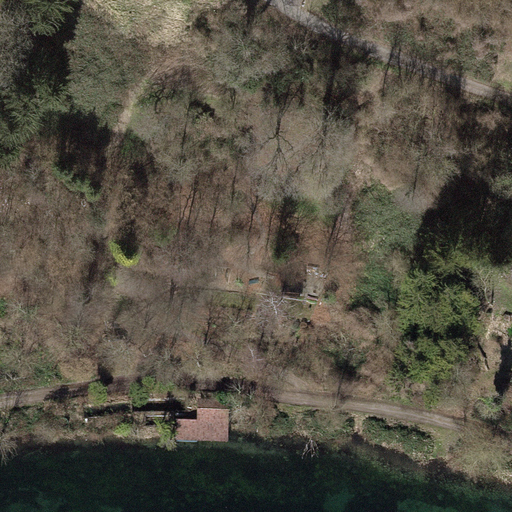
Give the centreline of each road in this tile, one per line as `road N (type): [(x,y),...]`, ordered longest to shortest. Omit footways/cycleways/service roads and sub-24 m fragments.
road 1 (track): [(511,443),(411,411),(179,379),(0,402)]
road 2 (track): [(319,399),(286,374),(213,344),(138,325),(118,331),(181,296),(299,306)]
road 3 (residential): [(279,0),(367,47),(511,100)]
